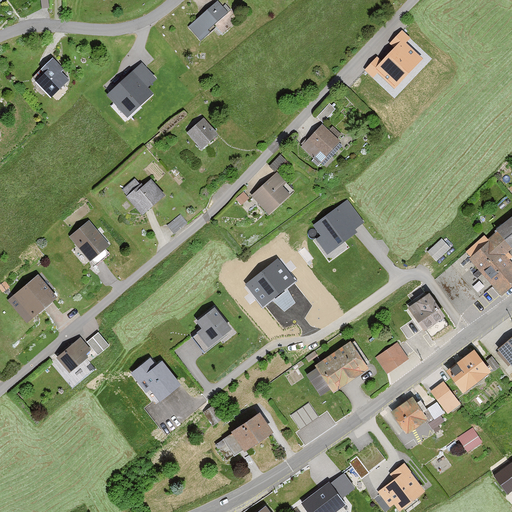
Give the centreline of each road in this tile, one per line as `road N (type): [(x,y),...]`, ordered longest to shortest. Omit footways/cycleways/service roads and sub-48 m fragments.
road 1 (residential): [(413,0),(199,224),(0,393)]
road 2 (tertiary): [(214,508),(295,462),(511,302)]
road 3 (residential): [(175,0),(117,30),(38,26),(0,36)]
